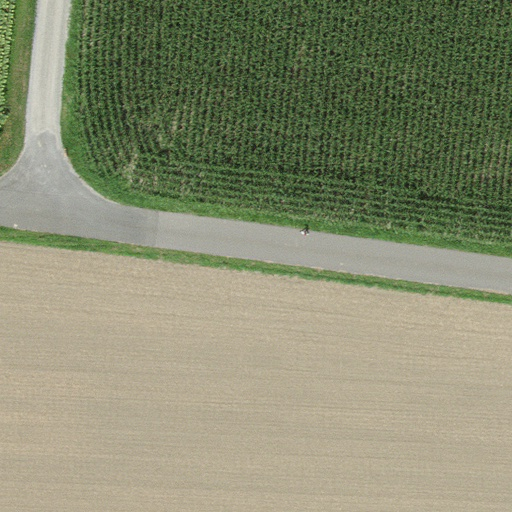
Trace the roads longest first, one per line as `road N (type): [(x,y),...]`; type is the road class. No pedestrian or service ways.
road 1 (unclassified): [(511,282),(0,209)]
road 2 (track): [(57,0),(54,215)]
